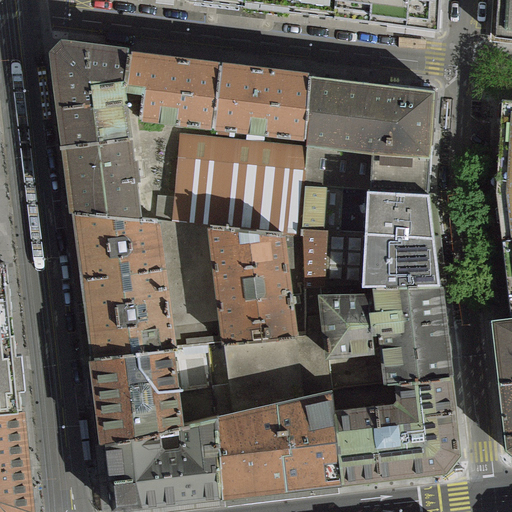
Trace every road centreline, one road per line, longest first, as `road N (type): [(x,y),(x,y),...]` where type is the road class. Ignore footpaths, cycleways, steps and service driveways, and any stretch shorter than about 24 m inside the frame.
road 1 (residential): [(462,63),(463,211),(489,498)]
road 2 (residential): [(462,63),(171,31)]
road 3 (secondary): [(368,511),(489,498)]
